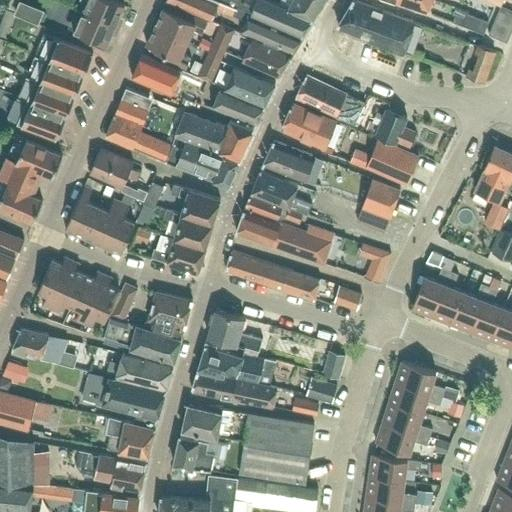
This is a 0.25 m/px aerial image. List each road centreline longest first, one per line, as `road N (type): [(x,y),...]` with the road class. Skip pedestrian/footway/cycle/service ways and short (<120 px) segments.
road 1 (residential): [(466,511),(509,394),(506,376),(490,358),(383,329)]
road 2 (residential): [(383,329),(489,106)]
road 3 (residential): [(211,286),(156,481),(155,511)]
road 4 (residential): [(330,511),(341,452),(383,329)]
road 5 (residential): [(489,106),(311,48)]
road 6 (residential): [(383,329),(211,286)]
road 7 (residential): [(211,286),(128,269),(45,236)]
road 8 (unknown): [(349,425),(184,382)]
road 9 (residential): [(239,193),(87,136)]
road 10 (residential): [(311,48),(239,193)]
road 11 (residential): [(87,136),(149,0)]
